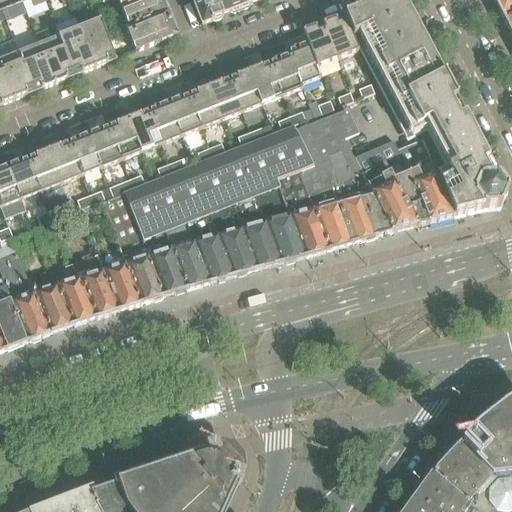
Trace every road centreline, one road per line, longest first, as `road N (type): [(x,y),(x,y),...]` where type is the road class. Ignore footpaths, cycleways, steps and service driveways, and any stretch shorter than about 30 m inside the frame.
road 1 (secondary): [(298,309),(0,404)]
road 2 (secondary): [(0,475),(89,439),(275,393)]
road 3 (secondary): [(511,250),(298,309)]
road 4 (residential): [(0,131),(199,56)]
road 5 (secondary): [(275,393),(468,355)]
road 6 (tertiary): [(356,511),(468,355)]
road 7 (tertiary): [(441,0),(511,129)]
road 8 (residential): [(199,56),(333,0)]
